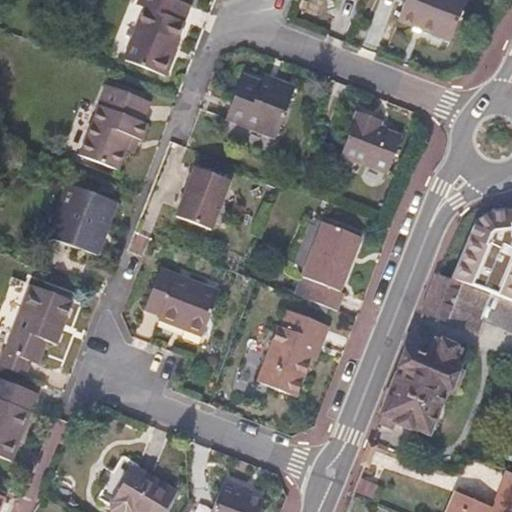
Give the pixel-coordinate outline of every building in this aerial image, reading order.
[(165,76),(176,48),(174,48),(184,23),(183,23),(190,5),(177,0),(139,0),(137,6),(142,8),(141,13),(145,15),(142,21),(140,20),(124,61),(165,76)] [(450,42),(466,0),(405,0),(397,21),(450,42)] [(275,140),(295,87),(275,80),(272,86),(261,82),(242,75),(225,120),(275,140)] [(272,86),(275,80),(263,75),(261,82),(272,86)] [(143,122),(150,102),(106,85),(80,155),(118,169),(131,137),(141,141),(148,124),(143,122)] [(387,175),(401,135),(381,128),(383,123),(357,113),(339,156),(387,175)] [(211,231),(231,181),(194,167),(175,217),(211,231)] [(98,257),(117,203),(67,184),(47,238),(98,257)] [(511,212),(483,216),(458,282),(450,279),(434,321),(479,339),(494,300),(511,307),(511,212)] [(341,293),(361,239),(323,222),(295,295),(337,312),(344,294),(341,293)] [(201,338),(219,290),(161,268),(144,311),(159,317),(157,321),(201,338)] [(58,346),(74,303),(29,285),(3,351),(32,363),(39,365),(48,342),(58,346)] [(296,398),(311,360),(315,362),(328,326),(287,310),(257,383),(296,398)] [(417,331),(384,415),(397,421),(396,423),(414,431),(415,428),(428,434),(445,393),(447,394),(448,391),(454,393),(461,376),(455,374),(456,371),(455,370),(452,369),(458,355),(439,347),(441,341),(417,331)] [(32,363),(3,351),(0,358),(0,366),(27,377),(32,363)] [(0,456),(12,462),(38,395),(0,379),(0,456)] [(396,423),(397,421),(384,415),(380,425),(393,430),(396,423)] [(165,511),(177,493),(133,465),(112,500),(111,502),(111,511),(112,511),(165,511)] [(511,499),(511,472),(509,472),(500,494),(511,499)] [(261,511),(266,502),(247,494),(249,489),(224,480),(210,511),(261,511)] [(371,497),(375,488),(361,482),(357,491),(371,497)] [(465,490),(462,495),(482,504),(484,498),(465,490)] [(448,511),(487,511),(489,507),(482,504),(462,495),(457,493),(448,511)]
